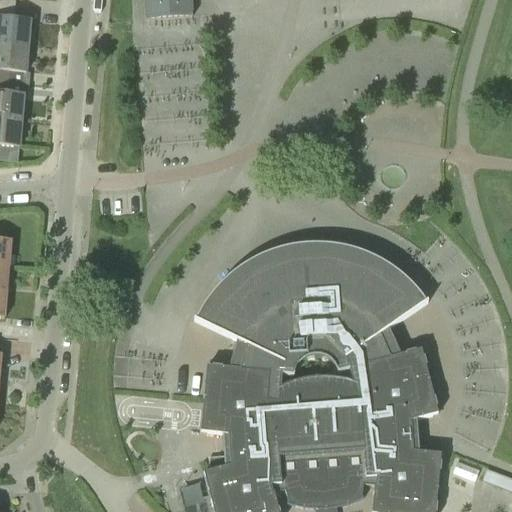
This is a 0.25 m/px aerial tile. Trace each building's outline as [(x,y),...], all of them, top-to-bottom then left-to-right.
[(16,0),(33,1),(32,0),(0,0),(0,11),(15,13),(15,0),(16,0)] [(144,0),(146,23),(191,19),(189,0),(144,0)] [(14,24),(15,13),(0,11),(0,48),(28,52),(31,26),(14,24)] [(26,77),(28,52),(0,48),(0,85),(9,87),(10,75),(26,77)] [(8,98),(9,87),(0,85),(0,122),(22,124),(24,100),(8,98)] [(0,150),(19,152),(22,124),(0,122),(0,150)] [(0,271),(8,272),(10,247),(0,245),(0,271)] [(267,260),(250,269),(234,280),(220,293),(208,308),(198,325),(193,323),(193,324),(241,347),(234,372),(206,370),(200,436),(222,438),(224,471),(203,476),(212,511),(278,511),(274,497),(284,494),(287,505),(287,507),(306,511),(326,511),(345,508),(363,501),(362,498),(363,487),(374,488),(371,511),(436,511),(441,456),(419,454),(416,422),(438,416),(421,352),(393,359),(382,335),(426,304),(426,303),(421,306),(409,291),(395,279),(379,268),(361,260),(343,254),(324,251),(304,252),(285,255),(267,260)] [(0,296),(6,297),(8,272),(0,271),(0,296)] [(474,482),(480,466),(459,459),(453,475),(474,482)] [(511,492),(511,480),(488,472),(484,482),(511,492)] [(181,490),(184,508),(203,506),(200,487),(181,490)]
